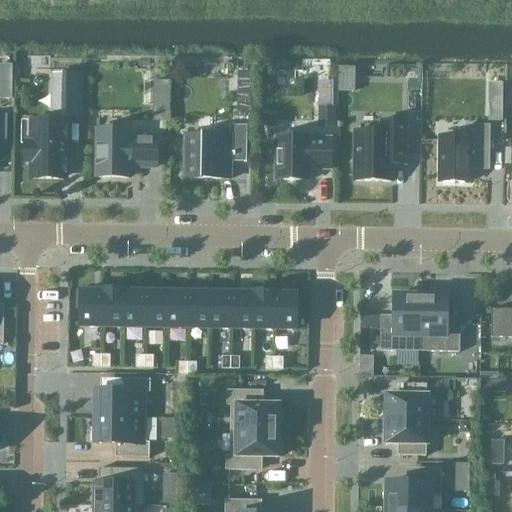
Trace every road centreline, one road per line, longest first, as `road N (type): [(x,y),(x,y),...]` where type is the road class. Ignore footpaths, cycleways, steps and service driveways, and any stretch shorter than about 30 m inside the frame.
road 1 (residential): [(26,234),(324,237)]
road 2 (residential): [(22,511),(26,234)]
road 3 (residential): [(313,511),(324,237)]
road 4 (residential): [(324,237),(511,240)]
